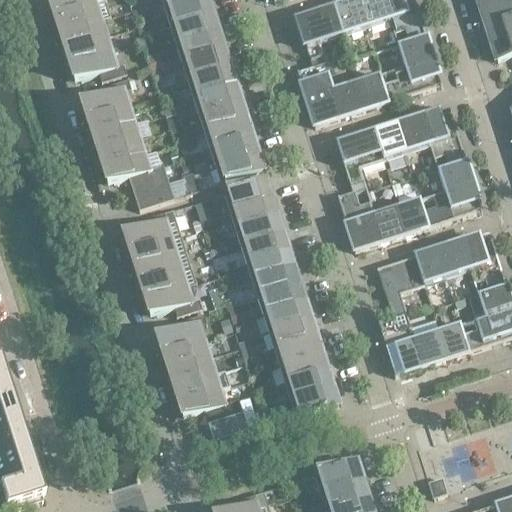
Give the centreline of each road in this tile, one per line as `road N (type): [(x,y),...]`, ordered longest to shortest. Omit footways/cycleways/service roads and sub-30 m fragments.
road 1 (residential): [(419,511),(257,0)]
road 2 (residential): [(189,494),(29,0)]
road 3 (residential): [(0,272),(78,511)]
road 4 (residential): [(511,189),(448,0)]
